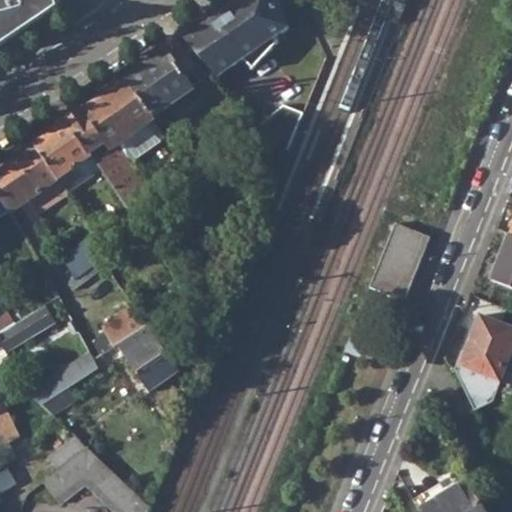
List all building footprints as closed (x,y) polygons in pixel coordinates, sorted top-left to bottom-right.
[(54,0),(0,0),(0,45),(56,8),(54,0)] [(217,77),(244,59),(254,69),(278,43),(275,37),(289,28),(275,0),(242,0),(184,40),(217,77)] [(360,0),(352,0),(350,6),(357,9),(360,0)] [(399,0),(390,22),(398,25),(405,7),(407,0),(399,0)] [(126,81),(153,118),(193,90),(166,53),(126,81)] [(91,157),(102,171),(122,157),(115,149),(156,122),(153,118),(126,81),(66,122),(87,154),(89,154),(91,157)] [(293,143),(303,111),(282,104),(271,136),(293,143)] [(59,180),(91,157),(89,154),(87,154),(66,122),(35,144),(59,180)] [(0,195),(10,211),(12,213),(23,206),(30,200),(38,213),(69,193),(59,180),(35,144),(0,168),(0,195)] [(248,151),(263,172),(273,164),(258,144),(248,151)] [(151,197),(122,157),(102,171),(130,211),(151,197)] [(0,217),(10,211),(0,195),(0,217)] [(23,206),(35,223),(42,218),(38,213),(30,200),(23,206)] [(397,224),(371,288),(405,302),(431,238),(397,224)] [(115,260),(111,255),(97,234),(62,257),(73,274),(68,284),(73,290),(115,260)] [(492,280),(511,287),(511,236),(510,235),(492,280)] [(0,409),(7,406),(0,392),(0,348),(2,347),(6,353),(55,322),(45,305),(17,323),(0,333),(0,409)] [(91,341),(99,355),(116,345),(146,325),(137,312),(133,305),(107,321),(111,328),(105,332),(91,341)] [(0,314),(0,333),(17,323),(8,309),(0,314)] [(461,364),(500,379),(511,348),(511,328),(481,316),(461,364)] [(100,325),(105,332),(111,328),(107,321),(100,325)] [(116,345),(149,391),(177,371),(146,325),(116,345)] [(89,352),(76,361),(86,375),(97,368),(89,352)] [(43,404),(86,375),(76,361),(28,390),(43,404)] [(0,409),(0,443),(2,447),(23,434),(7,406),(0,409)] [(77,436),(71,441),(81,454),(89,448),(77,436)] [(51,456),(62,469),(81,454),(71,441),(51,456)] [(87,483),(118,511),(148,511),(151,505),(89,448),(81,454),(62,469),(45,481),(62,502),(87,483)] [(419,510),(420,511),(485,511),(466,481),(419,510)]
